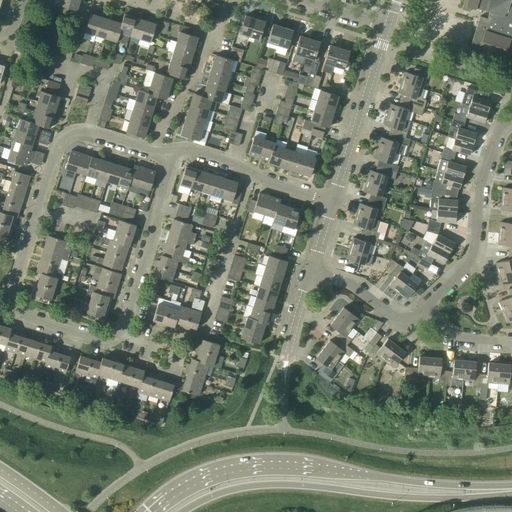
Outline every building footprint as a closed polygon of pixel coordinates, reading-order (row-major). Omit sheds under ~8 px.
[(77,11),(80,0),(60,0),(59,5),(57,4),(55,10),(67,14),(69,8),(77,11)] [(511,0),(464,0),(462,9),(470,11),(471,8),(475,9),(478,8),(490,11),(487,19),(480,16),(471,46),(480,49),(481,44),(511,53),(511,0)] [(96,35),(101,17),(91,14),(85,32),(96,35)] [(130,36),(135,17),(125,14),(122,23),(121,29),(119,32),(120,33),(117,41),(127,44),(128,41),(130,36)] [(250,36),(255,18),(245,15),(240,33),(250,36)] [(106,38),(112,20),(101,17),(96,35),(106,38)] [(140,39),(146,20),(135,17),(130,36),(140,39)] [(262,38),(261,37),(266,22),(265,21),(265,19),(257,17),(257,19),(255,18),(250,36),(255,38),(254,42),(260,44),(262,38)] [(122,23),(112,20),(106,38),(117,42),(117,41),(120,33),(119,32),(121,29),(122,23)] [(157,22),(156,24),(146,20),(140,39),(151,42),(153,34),(159,36),(163,24),(157,22)] [(278,45),(283,27),(273,24),(268,42),(278,45)] [(195,48),(198,37),(190,34),(192,29),(180,25),(178,31),(180,31),(177,42),(195,48)] [(283,27),(278,45),(288,48),(293,30),(283,27)] [(302,63),(310,39),(300,36),(292,60),(302,63)] [(312,67),(310,73),(309,73),(305,85),(312,87),(315,75),(320,61),(315,60),(320,42),(310,39),(302,63),(302,64),(312,67)] [(192,58),(195,48),(177,42),(174,52),(192,58)] [(334,66),(340,48),(330,45),(324,63),(334,66)] [(244,50),(232,46),(230,53),(242,56),(244,50)] [(340,48),(334,66),(344,69),(350,51),(340,48)] [(189,68),(192,58),(174,52),(170,63),(189,68)] [(240,62),(242,56),(230,53),(228,58),(234,60),(240,62)] [(219,55),(216,55),(213,65),(231,71),(234,60),(228,58),(219,55)] [(37,64),(49,68),(51,62),(39,58),(37,64)] [(261,69),(265,70),(269,71),(273,59),(268,58),(267,61),(259,59),(256,67),(261,69)] [(269,71),(276,73),(280,61),(273,59),(269,71)] [(280,61),(276,73),(282,75),(286,63),(280,61)] [(185,79),(189,68),(170,63),(167,73),(176,76),(185,79)] [(48,74),(49,68),(37,64),(35,70),(48,74)] [(228,81),(231,71),(213,65),(209,76),(228,81)] [(423,89),(427,78),(428,79),(430,73),(415,68),(414,69),(415,69),(418,70),(416,75),(405,72),(402,82),(419,88),(423,89)] [(46,80),(48,74),(35,70),(34,76),(46,80)] [(151,83),(170,88),(173,78),(155,72),(151,83)] [(299,74),(292,72),(290,80),(297,82),(299,74)] [(315,75),(312,87),(318,89),(321,77),(315,75)] [(225,92),(228,81),(209,76),(206,86),(225,92)] [(47,86),(59,90),(61,84),(49,80),(47,86)] [(419,88),(402,82),(398,93),(409,96),(407,102),(412,104),(424,107),(426,100),(422,98),(424,90),(423,89),(419,88)] [(90,93),(92,87),(80,83),(78,89),(90,93)] [(166,99),(170,88),(151,83),(148,93),(157,96),(166,99)] [(324,91),(336,95),(338,88),(326,85),(324,91)] [(57,95),(59,90),(47,86),(45,92),(42,91),(38,101),(57,107),(60,96),(57,95)] [(221,102),(225,92),(206,86),(203,96),(212,99),(212,100),(221,102)] [(467,87),(465,93),(462,103),(470,106),(488,112),(491,101),(478,96),(479,90),(467,87)] [(88,99),(90,93),(78,89),(76,95),(88,99)] [(148,93),(139,90),(136,100),(154,106),(157,96),(148,93)] [(339,95),(336,95),(324,91),(321,90),(317,100),(335,106),(339,95)] [(203,96),(194,93),(191,104),(209,109),(212,100),(212,99),(203,96)] [(86,104),(88,99),(76,95),(74,101),(86,104)] [(151,116),(154,106),(136,100),(133,111),(151,116)] [(278,106),(290,110),(292,104),(285,102),(280,100),(278,106)] [(332,116),(335,106),(317,100),(314,111),(332,116)] [(54,117),(57,107),(38,101),(35,112),(54,117)] [(424,107),(412,104),(407,102),(405,108),(391,103),(387,114),(405,120),(408,111),(421,115),(424,107)] [(206,120),(209,109),(191,104),(187,114),(206,120)] [(242,109),(240,108),(230,105),(228,111),(240,114),(242,109)] [(290,110),(278,106),(276,113),(288,116),(290,110)] [(484,122),(488,112),(470,106),(466,116),(455,113),(453,119),(465,123),(467,117),(484,122)] [(148,127),(151,116),(133,111),(129,121),(148,127)] [(226,117),(239,120),(240,114),(228,111),(226,117)] [(329,127),(332,116),(314,111),(311,121),(314,122),(326,126),(329,127)] [(50,128),(54,117),(35,112),(32,122),(39,124),(39,125),(50,128)] [(288,116),(276,113),(275,119),(282,121),(286,123),(288,116)] [(202,130),(206,120),(187,114),(184,124),(202,130)] [(394,128),(393,134),(400,136),(405,138),(410,121),(405,120),(387,114),(384,125),(394,128)] [(239,120),(226,117),(225,122),(237,126),(239,120)] [(32,122),(21,118),(17,129),(40,136),(42,131),(37,129),(39,125),(39,124),(32,122)] [(324,132),(326,126),(314,122),(311,121),(305,119),(302,128),(311,131),(312,128),(324,132)] [(463,129),(465,123),(453,119),(451,125),(448,136),(449,136),(473,144),(477,133),(463,129)] [(144,137),(148,127),(129,121),(126,132),(132,134),(131,136),(136,138),(136,135),(144,137)] [(235,132),(237,126),(225,122),(223,128),(231,131),(235,132)] [(199,141),(202,130),(184,124),(181,135),(189,137),(188,140),(193,142),(193,139),(199,141)] [(322,138),(324,132),(312,128),(311,131),(310,134),(322,138)] [(39,141),(40,136),(17,129),(14,139),(32,145),(34,140),(39,141)] [(237,132),(235,132),(231,131),(227,142),(233,144),(237,132)] [(239,146),(243,134),(237,132),(233,144),(239,146)] [(380,137),(377,147),(395,153),(401,155),(404,145),(407,146),(409,139),(405,138),(400,136),(393,134),(391,140),(380,137)] [(259,158),(265,140),(254,136),(249,154),(259,158)] [(470,155),(473,144),(449,136),(445,147),(444,147),(443,153),(455,157),(457,151),(470,155)] [(31,150),(32,145),(14,139),(11,149),(34,157),(35,151),(31,150)] [(275,145),(276,143),(265,140),(259,158),(269,161),(270,161),(275,145)] [(285,148),(275,145),(270,161),(269,161),(268,163),(279,167),(285,148)] [(384,161),(382,167),(397,172),(398,166),(391,163),(395,153),(377,147),(374,158),(384,161)] [(290,170),(295,151),(285,148),(279,167),(290,170)] [(32,162),(34,157),(11,149),(8,160),(26,166),(28,160),(32,162)] [(76,172),(82,153),(71,150),(69,158),(66,157),(65,162),(67,163),(66,168),(76,172)] [(300,173),(306,155),(295,151),(290,170),(300,173)] [(316,169),(321,153),(317,152),(315,158),(306,155),(300,173),(310,176),(313,168),(316,169)] [(86,175),(92,157),(82,153),(76,172),(86,175)] [(453,162),(455,157),(443,153),(441,159),(437,169),(438,169),(438,170),(463,177),(466,167),(453,162)] [(97,178),(102,160),(92,157),(86,175),(97,178)] [(107,181),(113,163),(102,160),(97,178),(107,181)] [(117,184),(123,166),(113,163),(107,181),(117,184)] [(139,186),(145,168),(134,165),(133,169),(129,183),(130,183),(139,186)] [(133,169),(123,166),(117,184),(128,188),(130,183),(129,183),(133,169)] [(191,188),(196,169),(186,166),(183,174),(181,173),(179,178),(182,179),(180,185),(191,188)] [(394,179),(397,172),(382,167),(381,173),(370,170),(367,180),(384,186),(387,177),(394,179)] [(145,168),(139,186),(153,191),(156,180),(154,179),(156,171),(145,168)] [(201,191),(207,173),(196,169),(191,188),(201,191)] [(460,188),(463,177),(438,170),(435,180),(434,180),(432,189),(445,191),(446,184),(460,188)] [(11,181),(27,186),(30,176),(15,171),(11,181)] [(211,194),(217,176),(207,173),(201,191),(211,194)] [(222,197),(227,179),(217,176),(211,194),(222,197)] [(241,192),(236,191),(238,182),(227,179),(222,197),(232,201),(232,203),(238,204),(241,192)] [(374,195),(372,200),(385,204),(387,198),(381,196),(384,186),(367,180),(363,191),(374,195)] [(24,197),(27,186),(11,181),(8,192),(24,197)] [(511,188),(503,187),(502,199),(511,199),(511,188)] [(432,189),(426,188),(424,195),(424,197),(431,198),(432,189)] [(443,199),(445,191),(432,189),(431,198),(430,209),(437,209),(437,210),(456,211),(457,200),(443,199)] [(21,207),(24,197),(8,192),(5,202),(21,207)] [(71,195),(69,194),(66,193),(62,205),(68,207),(71,195)] [(264,214),(270,196),(259,193),(257,201),(251,199),(247,211),(253,213),(254,211),(264,214)] [(84,196),(80,194),(78,194),(77,196),(74,206),(81,208),(84,196)] [(74,206),(77,196),(71,195),(68,207),(74,209),(74,206)] [(86,209),(89,197),(84,196),(81,208),(86,209)] [(279,204),(280,204),(281,199),(270,196),(264,214),(274,217),(279,204)] [(95,199),(91,198),(89,197),(86,209),(92,211),(95,199)] [(97,213),(101,201),(95,199),(92,211),(97,213)] [(511,199),(502,199),(501,210),(511,210),(511,214),(511,217),(511,216),(511,199)] [(383,211),(385,204),(372,200),(370,206),(360,203),(356,214),(374,219),(377,209),(383,211)] [(146,211),(148,203),(142,201),(139,209),(146,211)] [(13,216),(16,217),(17,218),(21,207),(5,202),(2,212),(13,216)] [(178,210),(190,213),(191,207),(179,204),(178,210)] [(289,207),(280,204),(279,204),(274,217),(273,222),(283,225),(289,207)] [(135,215),(136,209),(124,205),(122,211),(135,215)] [(289,207),(283,225),(294,229),(296,223),(299,224),(300,219),(297,218),(300,210),(289,207)] [(120,211),(110,208),(108,213),(119,216),(120,211)] [(188,219),(190,213),(178,210),(176,215),(188,219)] [(455,223),(456,211),(437,210),(436,221),(429,218),(428,225),(440,228),(441,221),(455,223)] [(0,211),(0,223),(10,226),(13,216),(2,212),(0,211)] [(133,221),(135,215),(122,211),(121,217),(133,221)] [(216,221),(217,216),(205,212),(204,218),(216,221)] [(365,235),(370,236),(378,238),(379,232),(382,222),(374,219),(356,214),(353,224),(363,228),(362,234),(365,235)] [(511,216),(511,217),(511,223),(500,222),(499,233),(511,234),(511,216)] [(214,227),(216,221),(204,218),(202,224),(214,227)] [(403,218),(401,227),(410,228),(412,219),(403,218)] [(170,231),(195,238),(196,234),(190,232),(192,225),(174,219),(170,231)] [(116,231),(135,237),(137,232),(134,231),(136,225),(120,220),(116,231)] [(7,236),(10,226),(0,223),(0,239),(8,242),(10,236),(9,236),(9,237),(7,236)] [(438,234),(440,228),(428,225),(426,231),(427,231),(423,239),(426,240),(449,253),(455,243),(438,234)] [(134,241),(135,237),(116,231),(113,240),(104,238),(103,240),(128,248),(129,246),(129,247),(131,241),(134,241)] [(193,245),(195,238),(170,231),(166,242),(185,248),(187,243),(193,245)] [(511,234),(499,233),(498,244),(509,245),(509,252),(511,252),(511,234)] [(69,256),(73,243),(48,235),(44,248),(69,256)] [(378,238),(370,236),(365,235),(364,241),(353,237),(350,248),(367,254),(370,244),(375,246),(378,238)] [(125,259),(128,248),(103,240),(102,243),(108,245),(106,253),(125,259)] [(444,263),(449,253),(426,240),(420,250),(413,246),(412,247),(410,252),(421,258),(428,262),(431,256),(444,263)] [(183,256),(185,248),(166,242),(163,253),(188,261),(189,258),(183,256)] [(258,252),(260,246),(248,242),(246,248),(258,252)] [(274,251),(286,254),(288,248),(276,245),(274,251)] [(68,261),(69,256),(44,248),(40,260),(59,266),(61,259),(68,261)] [(367,254),(350,248),(346,259),(370,266),(373,256),(367,254)] [(284,260),(286,254),(274,251),(272,256),(284,260)] [(498,274),(511,270),(511,252),(509,252),(508,260),(495,263),(498,274)] [(104,259),(98,257),(96,262),(96,263),(121,270),(125,259),(106,253),(104,259)] [(187,264),(188,261),(163,253),(162,255),(160,261),(157,260),(156,264),(175,270),(178,261),(187,264)] [(246,258),(243,257),(234,255),(233,260),(245,264),(246,258)] [(284,260),(272,256),(269,255),(266,266),(284,271),(287,261),(284,260)] [(431,263),(428,262),(421,258),(417,266),(423,269),(424,267),(428,269),(431,263)] [(391,273),(398,264),(391,259),(387,264),(389,265),(386,269),(391,273)] [(59,266),(40,260),(37,272),(41,274),(41,273),(57,278),(57,279),(62,280),(63,274),(57,272),(59,266)] [(243,270),(245,264),(233,260),(231,266),(243,270)] [(413,273),(416,269),(407,262),(403,268),(398,264),(391,273),(396,277),(389,286),(398,292),(413,273)] [(172,281),(175,270),(156,264),(154,269),(157,270),(155,276),(172,281)] [(99,280),(118,286),(121,274),(96,266),(95,272),(94,271),(92,278),(99,280)] [(241,276),(243,270),(231,266),(229,272),(241,276)] [(281,282),(284,271),(266,266),(262,276),(281,282)] [(511,270),(498,274),(501,285),(511,281),(511,270)] [(239,281),(241,276),(229,272),(227,278),(239,281)] [(41,274),(38,283),(54,289),(57,279),(57,278),(41,273),(41,274)] [(424,289),(418,285),(422,280),(413,273),(398,292),(407,299),(414,289),(420,294),(424,289)] [(278,292),(281,282),(262,276),(259,286),(278,292)] [(99,280),(97,287),(90,285),(89,291),(93,292),(109,297),(114,298),(118,286),(99,280)] [(51,299),(54,289),(38,283),(35,294),(32,293),(33,292),(32,292),(30,298),(49,304),(50,299),(51,299)] [(274,302),(278,292),(259,286),(256,297),(274,302)] [(511,288),(508,289),(510,296),(499,301),(504,312),(511,307),(511,288)] [(93,292),(90,302),(106,307),(109,297),(93,292)] [(220,302),(232,305),(233,300),(222,296),(220,302)] [(271,313),(274,302),(256,297),(253,307),(271,313)] [(103,317),(106,307),(90,302),(86,312),(87,313),(86,318),(104,323),(106,317),(105,318),(103,317)] [(230,311),(232,305),(220,302),(218,307),(230,311)] [(163,326),(169,307),(158,304),(153,320),(159,322),(158,325),(163,326)] [(185,328),(191,309),(180,306),(178,310),(179,310),(175,322),(176,322),(181,324),(180,327),(185,328)] [(169,307),(163,326),(168,328),(168,325),(175,327),(176,322),(175,322),(179,310),(178,310),(169,307)] [(228,317),(230,311),(218,307),(216,313),(228,317)] [(268,324),(271,313),(253,307),(250,317),(249,317),(266,322),(265,323),(268,324)] [(337,316),(353,328),(359,319),(344,307),(337,316)] [(196,329),(201,312),(191,309),(185,328),(190,330),(191,327),(196,329)] [(226,323),(228,317),(216,313),(214,319),(224,322),(226,323)] [(249,317),(250,317),(247,316),(244,327),(262,332),(265,323),(266,322),(249,317)] [(347,335),(353,328),(337,316),(330,325),(340,332),(336,337),(343,343),(347,345),(352,339),(347,335)] [(10,333),(12,328),(6,326),(7,324),(2,322),(0,328),(0,342),(6,344),(6,345),(10,333)] [(259,343),(262,332),(244,327),(241,338),(247,339),(246,342),(250,344),(251,341),(259,343)] [(15,353),(21,333),(16,332),(15,335),(10,333),(6,345),(6,344),(4,349),(15,353)] [(376,344),(382,336),(376,332),(368,342),(373,347),(376,344)] [(25,356),(31,339),(25,338),(26,335),(21,333),(15,353),(25,356)] [(36,359),(42,340),(37,338),(36,341),(31,339),(25,356),(36,359)] [(385,361),(397,345),(388,338),(380,348),(376,344),(373,347),(367,355),(374,360),(377,355),(385,361)] [(216,355),(219,344),(203,339),(201,345),(198,344),(197,349),(216,355)] [(50,350),(52,346),(46,344),(47,341),(42,340),(36,359),(46,362),(50,350)] [(347,345),(343,343),(339,347),(330,340),(323,349),(339,361),(344,353),(349,357),(354,351),(347,345)] [(397,345),(385,361),(394,367),(406,352),(397,345)] [(55,370),(61,351),(56,349),(55,352),(50,350),(46,362),(44,367),(55,370)] [(208,364),(213,366),(216,355),(197,349),(195,354),(198,355),(197,359),(196,360),(208,364)] [(333,368),(339,361),(323,349),(316,358),(326,365),(322,370),(333,378),(338,372),(333,368)] [(55,370),(65,373),(66,373),(71,357),(65,355),(66,352),(61,351),(55,370)] [(246,359),(248,353),(245,352),(243,358),(239,357),(238,361),(245,364),(246,359)] [(86,375),(92,356),(87,354),(86,357),(81,356),(76,372),(86,375)] [(219,354),(216,364),(221,366),(224,356),(219,354)] [(102,362),(101,362),(96,360),(97,358),(92,356),(86,375),(97,379),(98,374),(102,362)] [(108,377),(114,358),(109,356),(108,359),(102,357),(101,362),(102,362),(98,374),(108,377)] [(429,377),(431,357),(419,356),(418,368),(412,367),(410,381),(419,382),(419,376),(429,377)] [(445,384),(447,371),(441,370),(442,358),(431,357),(429,377),(438,378),(438,383),(445,384)] [(119,381),(124,364),(118,362),(119,359),(114,358),(108,377),(119,381)] [(205,374),(208,364),(196,360),(197,359),(192,358),(190,364),(187,363),(186,368),(205,374)] [(463,380),(465,360),(454,359),(453,371),(447,371),(445,384),(453,385),(454,379),(463,380)] [(480,387),(481,374),(475,373),(476,361),(465,360),(463,380),(473,380),(472,387),(480,387)] [(498,383),(500,363),(489,362),(487,374),(481,374),(480,387),(488,388),(488,382),(498,383)] [(129,384),(135,364),(130,363),(129,366),(124,364),(119,381),(129,384)] [(500,363),(498,383),(509,384),(511,364),(500,363)] [(143,375),(145,370),(139,369),(140,366),(135,364),(129,384),(139,387),(143,375)] [(202,384),(205,374),(186,368),(184,373),(187,374),(185,379),(202,384)] [(148,395),(154,375),(149,374),(148,377),(143,375),(139,387),(138,391),(148,395)] [(159,398),(164,381),(158,380),(159,377),(154,375),(148,395),(159,398)] [(345,388),(352,391),(356,378),(348,376),(345,388)] [(184,385),(179,383),(176,382),(175,382),(174,387),(177,388),(199,395),(202,384),(185,379),(184,385)] [(176,382),(170,380),(169,383),(164,381),(159,398),(169,401),(174,387),(175,382),(176,382)] [(339,395),(345,400),(348,397),(342,392),(339,395)]
